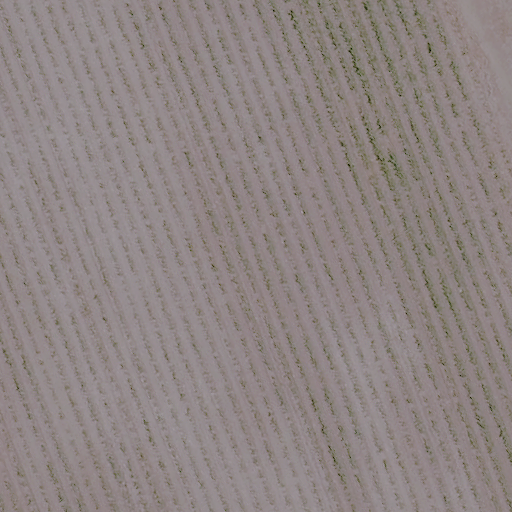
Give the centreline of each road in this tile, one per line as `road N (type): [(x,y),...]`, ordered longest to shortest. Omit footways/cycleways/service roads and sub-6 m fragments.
road 1 (secondary): [(188,0),(387,511)]
road 2 (secondary): [(87,511),(0,270)]
